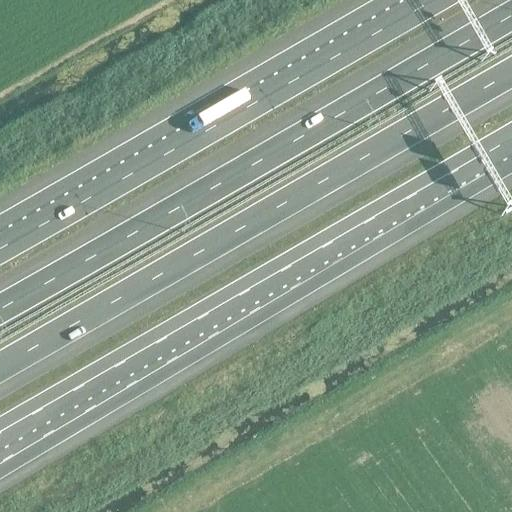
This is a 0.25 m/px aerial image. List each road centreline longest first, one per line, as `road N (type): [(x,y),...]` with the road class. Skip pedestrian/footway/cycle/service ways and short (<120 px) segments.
road 1 (motorway): [(0,431),(511,135)]
road 2 (motorway): [(0,367),(511,73)]
road 3 (motorway): [(511,15),(0,308)]
road 4 (motorway): [(435,0),(0,248)]
